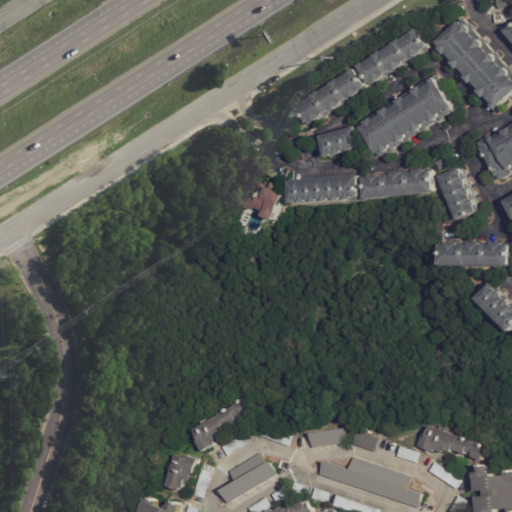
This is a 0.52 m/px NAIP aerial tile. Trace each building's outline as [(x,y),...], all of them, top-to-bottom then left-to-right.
[(497,0),(499,9),(511,7),(510,0),(497,0)] [(467,26),(469,25),(474,31),(473,32),(480,41),(482,39),(488,46),(487,47),(494,55),(495,53),(501,60),(500,61),(507,69),(509,68),(511,71),(511,99),(497,112),(484,97),(485,96),(482,93),(481,94),(471,83),(472,82),(469,78),(468,80),(458,68),(459,67),(457,64),(454,66),(444,54),(446,53),(442,48),(440,50),(436,45),(463,22),(467,26)] [(431,47),(426,51),(427,52),(418,59),(417,57),(407,63),(408,65),(399,71),(398,69),(388,76),(389,77),(379,83),(378,82),(373,85),(361,67),(367,63),(367,64),(378,57),(377,57),(385,52),(385,53),(397,45),(396,44),(404,39),(405,40),(415,33),(414,32),(420,29),(429,42),(428,42),(431,47)] [(362,91),(363,93),(353,99),(353,98),(343,104),(344,105),(334,111),(324,117),(325,117),(315,123),(315,122),(309,125),(297,107),(303,104),(303,105),(314,98),(313,97),(321,92),(321,93),(333,85),(340,80),(340,81),(351,74),(350,73),(356,70),(362,79),(363,79),(365,82),(364,83),(367,88),(362,91)] [(382,157),(364,127),(369,124),(368,122),(375,118),(376,120),(386,114),(384,111),(392,106),(394,109),(402,104),(400,101),(408,96),(410,98),(418,92),(417,90),(425,86),(426,87),(435,82),(433,80),(438,77),(458,108),(382,157)] [(360,137),(361,137),(362,140),(361,140),(363,146),(357,148),(357,149),(351,151),(351,150),(346,151),(346,153),(340,155),(340,153),(335,155),(335,156),(330,158),(328,153),(317,156),(313,141),(316,140),(315,138),(357,126),(360,137)] [(511,174),(502,181),(499,177),(498,177),(487,158),(487,159),(481,149),(482,148),(479,143),(491,136),(494,141),(499,138),(500,140),(509,134),(508,132),(511,130),(511,174)] [(451,166),(442,171),(436,163),(445,157),(451,166)] [(464,174),(463,175),(465,179),(466,178),(469,185),(468,185),(470,190),(471,190),(473,195),(471,196),(473,200),(475,199),(477,205),(476,206),(479,212),(472,215),(473,215),(459,221),(441,176),(462,168),(464,174)] [(366,179),(372,179),(371,176),(383,175),(383,177),(394,176),(394,174),(406,173),(406,174),(417,173),(417,171),(428,170),(429,172),(434,171),(435,179),(436,178),(437,183),(436,183),(437,193),(368,200),(366,179)] [(291,182),(362,176),(364,198),(357,198),(358,200),(350,201),(350,199),(346,199),(346,201),(339,202),(339,200),(334,201),(335,202),(328,202),(327,201),(322,201),(323,203),(316,203),(316,201),(311,202),(311,203),(305,204),(305,203),(300,203),(300,204),(293,205),(291,182)] [(273,185),(274,183),(284,188),(283,191),(288,193),(286,197),(287,198),(276,223),(264,217),(266,212),(256,208),(256,210),(252,208),(251,211),(245,208),(251,195),(258,199),(266,182),(273,185)] [(511,266),(441,267),(441,245),(448,245),(448,243),(460,243),(460,245),(471,245),(471,244),(483,244),(483,245),(494,245),(494,244),(505,244),(505,246),(511,246),(511,266)] [(499,292),(500,291),(505,296),(504,297),(507,300),(508,299),(511,303),(511,331),(510,333),(476,299),(492,283),(497,288),(495,289),(499,292)] [(191,429),(199,446),(256,419),(247,402),(191,429)] [(222,448),(227,456),(260,438),(291,446),(293,436),(263,428),(262,426),(222,448)] [(482,463),(487,446),(427,426),(421,443),(482,463)] [(313,447),(349,445),(348,430),(312,433),(313,447)] [(381,439),(358,431),(354,445),(376,452),(381,439)] [(180,491),(183,482),(190,484),(198,459),(176,452),(165,487),(180,491)] [(222,491),(228,503),(280,476),(272,461),(267,464),(262,454),(229,471),(236,483),(222,491)] [(422,507),(426,493),(358,473),(361,463),(354,461),(351,469),(325,461),(321,477),(422,507)] [(430,472),(457,489),(463,480),(436,463),(430,472)] [(511,511),(511,473),(493,474),(492,466),(477,467),(477,494),(478,494),(478,511),(495,511),(496,511),(511,511)] [(204,494),(211,473),(202,470),(197,487),(196,491),(204,494)] [(316,511),(308,497),(278,511),(316,511)] [(138,511),(184,511),(186,506),(170,502),(169,507),(142,500),(138,511)]
